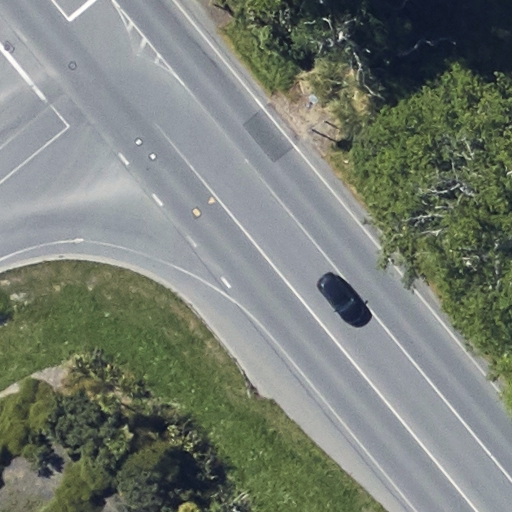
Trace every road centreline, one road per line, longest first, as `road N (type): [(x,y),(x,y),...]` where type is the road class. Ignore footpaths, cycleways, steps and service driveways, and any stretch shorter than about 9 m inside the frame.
road 1 (secondary): [(502,511),(116,49)]
road 2 (tertiary): [(116,49),(0,146)]
